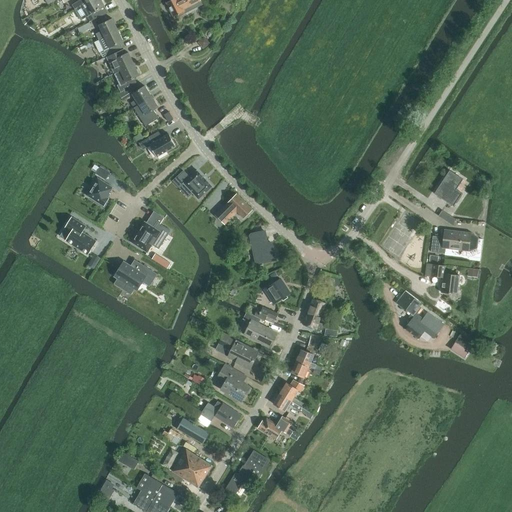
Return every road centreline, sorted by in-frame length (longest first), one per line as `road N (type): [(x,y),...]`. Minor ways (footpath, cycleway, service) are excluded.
road 1 (unclassified): [(193,511),(275,382),(314,264)]
road 2 (unclassified): [(414,141),(506,0)]
road 3 (track): [(265,0),(243,51),(242,106),(200,144)]
road 4 (residential): [(200,144),(116,0)]
road 5 (residential): [(314,264),(200,144)]
road 6 (residential): [(314,264),(351,236),(414,141)]
road 7 (unclassified): [(200,144),(144,196),(117,239)]
